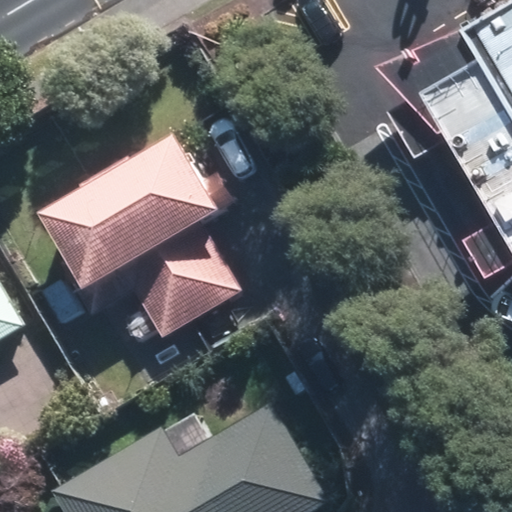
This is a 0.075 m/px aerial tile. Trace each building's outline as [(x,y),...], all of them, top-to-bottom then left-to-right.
[(511,12),(475,35),(492,64),(434,98),(511,229),(511,12)] [(215,180),(194,142),(147,170),(138,155),(89,183),(97,198),(59,220),(81,259),(73,264),(102,315),(146,289),(172,334),(248,291),(214,231),(237,218),(232,210),(243,202),(226,172),(215,180)] [(0,343),(33,324),(0,268),(0,343)] [(86,330),(67,341),(86,376),(106,366),(86,330)] [(324,511),(340,503),(279,400),(146,479),(130,450),(61,491),(72,511),(324,511)]
